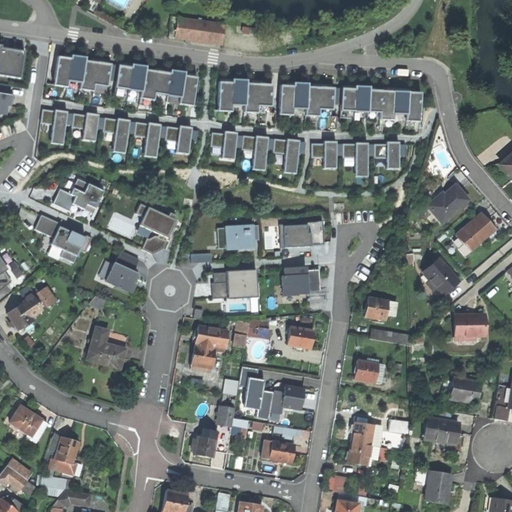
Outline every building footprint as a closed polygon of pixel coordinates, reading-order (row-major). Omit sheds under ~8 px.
[(174,38),(174,39),(195,42),(222,45),(224,25),(177,19),(175,30),(174,38)] [(0,74),(18,77),(22,51),(0,47),(0,74)] [(68,57),(64,79),(77,81),(81,59),(81,57),(68,55),(68,57)] [(68,57),(55,56),(52,84),(64,85),(64,79),(68,57)] [(81,59),(77,81),(76,88),(90,90),(91,82),(105,84),(106,79),(108,63),(81,59)] [(116,64),(108,63),(106,79),(113,80),(116,64)] [(129,63),(129,66),(125,88),(139,90),(142,68),(143,65),(129,63)] [(129,66),(116,64),(113,80),(113,86),(125,88),(129,66)] [(167,72),(145,69),(142,68),(139,90),(138,97),(151,99),(152,92),(164,94),(167,72)] [(167,72),(164,94),(178,96),(181,74),(182,72),(168,69),(167,72)] [(195,76),(181,74),(178,96),(177,102),(191,104),(195,76)] [(229,82),(229,103),(242,104),(243,83),(243,79),(229,78),(229,82)] [(216,81),(215,110),(228,110),(229,103),(229,82),(216,81)] [(290,82),(290,85),(290,107),(304,108),(304,86),(304,82),(290,82)] [(271,84),(243,83),(242,104),(242,111),(255,111),(255,105),(270,106),(271,84)] [(290,85),(278,85),(277,113),(290,113),(290,107),(290,85)] [(352,85),(352,87),(351,110),(365,110),(365,90),(365,85),(352,85)] [(330,87),(304,86),(304,108),(304,115),(317,115),(317,108),(330,108),(330,104),(330,87)] [(338,87),(330,87),(330,104),(338,104),(338,87)] [(352,87),(338,87),(338,104),(338,110),(351,110),(352,87)] [(390,90),(365,90),(365,110),(378,111),(378,119),(390,119),(390,113),(390,90)] [(405,91),(390,90),(390,113),(404,113),(405,91)] [(419,91),(405,91),(404,113),(404,120),(418,121),(419,91)] [(0,93),(0,113),(3,114),(5,105),(8,105),(9,95),(0,93)] [(64,113),(41,110),(39,121),(39,122),(50,124),(48,143),(60,144),(63,125),(64,113)] [(71,114),(64,113),(63,125),(70,126),(71,114)] [(95,117),(71,114),(70,126),(70,127),(81,129),(80,139),(92,140),(93,129),(95,117)] [(103,118),(95,117),(93,129),(101,130),(103,118)] [(127,121),(103,118),(101,130),(101,131),(113,133),(110,152),(123,153),(125,134),(127,121)] [(134,122),(127,121),(125,134),(133,135),(134,122)] [(158,125),(134,122),(133,135),(133,136),(144,137),(142,156),(154,158),(156,138),(158,125)] [(166,126),(158,125),(156,138),(164,139),(166,126)] [(190,129),(166,126),(164,139),(164,140),(176,141),(175,151),(187,153),(188,142),(190,129)] [(197,130),(190,129),(188,142),(196,143),(197,130)] [(233,135),(210,133),(209,146),(221,147),(220,157),(232,158),(232,148),(233,135)] [(241,136),(233,135),(232,148),(240,148),(241,136)] [(265,138),(241,136),(240,148),(240,149),(252,150),(251,169),(263,170),(264,151),(265,138)] [(273,139),(265,138),(264,151),(272,151),(273,139)] [(297,140),(273,139),(272,151),(272,152),(283,153),(282,172),(294,172),(296,153),(297,140)] [(304,141),(297,140),(296,153),(303,154),(304,141)] [(397,143),(373,144),(374,157),(385,157),(385,169),(398,168),(397,156),(397,143)] [(366,144),(342,145),(342,157),(342,158),(354,158),(354,169),(366,169),(366,157),(366,144)] [(334,145),(310,145),(310,158),(322,158),(322,169),(334,169),(334,157),(334,145)] [(342,145),(334,145),(334,157),(342,157),(342,145)] [(511,178),(511,153),(500,164),(510,176),(511,178)] [(104,191),(78,179),(71,194),(60,189),(54,203),(69,211),(73,203),(93,213),(104,191)] [(441,225),(468,202),(461,194),(455,187),(443,197),(438,201),(436,199),(426,207),(441,225)] [(145,237),(139,247),(152,254),(172,219),(145,204),(130,228),(145,237)] [(34,229),(52,237),(57,226),(58,223),(40,215),(34,229)] [(465,244),(471,252),(495,230),(488,223),(481,215),(456,237),(463,246),(465,244)] [(305,223),(305,224),(305,233),(308,233),(309,245),(321,245),(320,222),(305,223)] [(305,224),(281,226),(282,247),(309,245),(308,233),(305,233),(305,224)] [(251,225),(222,227),(224,250),(252,248),(251,225)] [(279,248),(277,225),(266,226),(267,249),(279,248)] [(83,238),(57,226),(52,237),(49,244),(62,249),(59,257),(72,262),(78,249),(83,238)] [(83,238),(78,249),(84,252),(90,237),(84,234),(83,238)] [(119,251),(113,263),(132,272),(137,259),(119,251)] [(188,261),(210,260),(209,252),(188,254),(188,261)] [(422,274),(441,296),(451,288),(457,283),(439,260),(422,274)] [(113,263),(111,262),(102,281),(129,294),(134,284),(131,283),(136,273),(132,272),(113,263)] [(280,293),(306,292),(305,270),(305,268),(282,269),(282,278),(280,278),(280,293)] [(318,269),(305,270),(306,292),(319,291),(318,269)] [(253,270),(225,271),(225,272),(225,282),(226,297),(254,296),(253,270)] [(1,271),(0,271),(0,287),(9,281),(1,271)] [(213,283),(225,282),(225,272),(212,273),(213,283)] [(211,298),(226,297),(225,282),(213,283),(210,283),(211,298)] [(38,292),(47,306),(56,301),(47,287),(38,292)] [(87,306),(101,309),(102,305),(104,300),(95,296),(87,306)] [(365,309),(364,318),(385,321),(386,310),(393,311),(395,302),(367,298),(365,309)] [(27,300),(23,303),(31,317),(41,310),(33,299),(30,301),(29,299),(27,300)] [(14,325),(18,330),(34,320),(31,317),(23,303),(7,314),(13,322),(14,325)] [(453,316),(454,337),(474,336),(484,336),(483,316),(468,316),(453,316)] [(248,321),(248,326),(258,328),(259,319),(249,318),(248,321)] [(247,336),(248,326),(248,321),(237,320),(236,334),(247,336)] [(227,331),(197,326),(195,343),(196,343),(214,346),(224,348),(227,331)] [(288,345),(310,349),(311,341),(313,331),(291,327),(288,345)] [(87,360),(119,368),(122,359),(124,349),(114,347),(103,344),(107,331),(95,328),(87,360)] [(109,331),(107,331),(103,344),(114,347),(115,343),(107,341),(109,331)] [(371,331),(369,340),(408,346),(410,337),(371,331)] [(245,348),(247,336),(236,334),(234,347),(245,348)] [(196,345),(194,345),(193,354),(191,364),(201,366),(200,370),(211,371),(215,350),(215,348),(213,348),(196,345)] [(354,380),(374,384),(377,364),(371,363),(357,361),(356,369),(354,380)] [(384,365),(377,364),(374,384),(381,385),(384,365)] [(239,385),(248,387),(245,407),(258,409),(257,416),(269,418),(270,412),(273,393),(261,391),(263,381),(256,380),(258,370),(242,367),(239,385)] [(225,379),(223,393),(236,395),(239,381),(225,379)] [(465,403),(476,404),(479,383),(452,380),(451,383),(450,395),(449,401),(465,403)] [(442,394),(450,395),(451,383),(443,382),(442,394)] [(495,404),(509,406),(511,385),(502,384),(502,386),(498,386),(495,404)] [(283,406),(300,409),(302,399),(304,389),(284,386),(283,392),(281,406),(283,406)] [(273,393),(270,412),(272,413),(280,414),(282,414),(283,406),(281,406),(283,392),(274,391),(273,393)] [(9,422),(30,436),(41,420),(31,413),(20,405),(9,422)] [(218,426),(232,428),(232,425),(233,418),(235,409),(221,406),(218,426)] [(272,413),(271,420),(278,421),(280,414),(272,413)] [(248,420),(233,418),(232,425),(246,428),(248,420)] [(424,439),(455,445),(457,434),(458,424),(427,419),(424,439)] [(47,423),(41,420),(30,436),(28,439),(34,443),(47,423)] [(388,420),(387,431),(407,433),(408,423),(388,420)] [(352,432),(350,443),(369,446),(372,430),(373,426),(353,423),(352,432)] [(283,427),(282,435),(295,437),(296,429),(283,427)] [(378,431),(372,430),(369,446),(377,447),(379,434),(378,433),(378,431)] [(208,431),(207,438),(215,440),(216,432),(208,431)] [(45,460),(50,462),(52,456),(55,457),(60,437),(54,432),(45,460)] [(55,457),(54,460),(72,465),(73,462),(78,442),(73,441),(69,440),(62,438),(60,437),(55,457)] [(202,455),(212,457),(215,440),(207,438),(197,437),(194,454),(202,455)] [(261,458),(268,459),(272,441),(264,440),(261,458)] [(272,441),(268,459),(279,461),(291,463),(294,445),(272,441)] [(369,446),(350,443),(348,452),(347,463),(366,466),(367,460),(369,446)] [(377,447),(369,446),(367,460),(377,462),(379,448),(377,447)] [(77,463),(73,462),(72,465),(54,460),(55,457),(52,456),(50,462),(48,468),(73,475),(77,463)] [(0,473),(0,481),(5,485),(9,480),(16,471),(7,465),(0,473)] [(414,484),(426,486),(428,472),(416,470),(414,484)] [(27,480),(16,471),(9,480),(20,489),(27,480)] [(424,501),(444,504),(446,490),(448,490),(449,483),(451,475),(428,472),(426,486),(424,501)] [(327,474),(325,489),(341,492),(343,476),(327,474)] [(41,486),(56,489),(58,480),(42,477),(41,486)] [(66,490),(72,491),(73,481),(63,479),(63,481),(58,480),(56,489),(66,490)] [(66,506),(70,502),(72,491),(66,490),(59,500),(66,506)] [(176,492),(166,490),(162,511),(183,511),(185,501),(186,494),(176,492)] [(90,494),(72,491),(70,502),(88,505),(90,494)] [(339,494),(337,501),(351,503),(352,496),(339,494)] [(0,511),(17,511),(22,505),(14,499),(13,500),(7,495),(3,500),(1,498),(0,499),(0,511)] [(511,511),(511,501),(503,501),(493,499),(490,511),(511,511)] [(189,511),(192,502),(185,501),(183,511),(189,511)] [(337,501),(336,501),(334,511),(355,511),(357,504),(351,503),(337,501)] [(260,511),(262,507),(240,503),(238,511),(260,511)]
